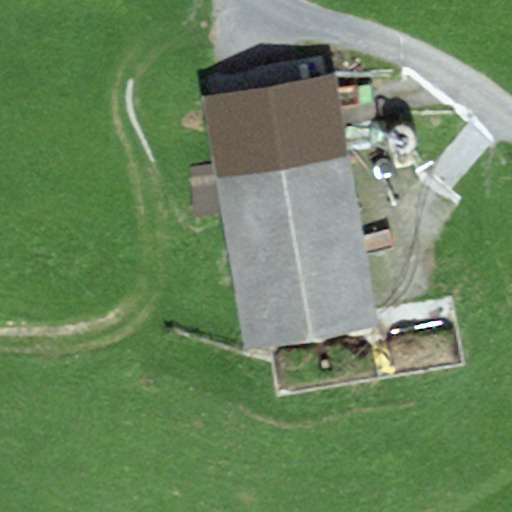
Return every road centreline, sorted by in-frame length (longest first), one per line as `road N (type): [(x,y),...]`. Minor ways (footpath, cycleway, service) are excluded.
road 1 (track): [(207,0),(139,59),(124,92),(146,191),(153,297),(95,337),(0,347)]
road 2 (unclassified): [(511,116),(441,67),(265,0)]
road 3 (track): [(495,121),(493,181),(511,242)]
